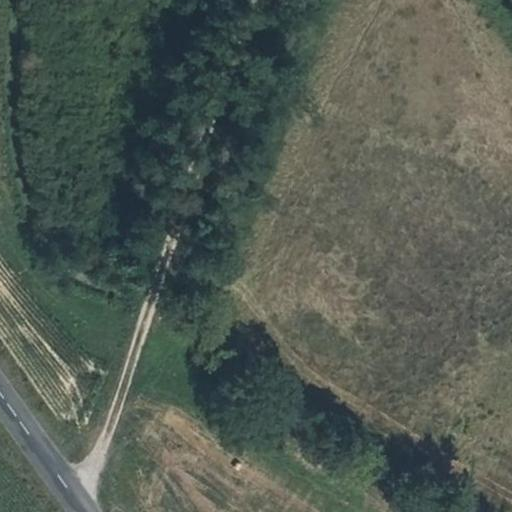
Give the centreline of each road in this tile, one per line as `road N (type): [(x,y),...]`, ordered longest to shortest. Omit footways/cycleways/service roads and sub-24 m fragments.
road 1 (track): [(74,498),(240,0)]
road 2 (tertiary): [(84,511),(0,395)]
